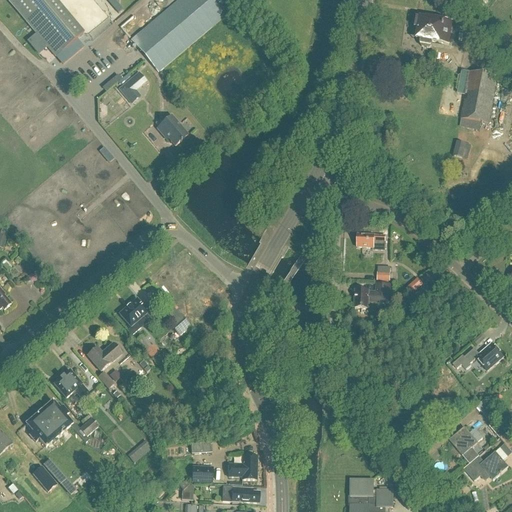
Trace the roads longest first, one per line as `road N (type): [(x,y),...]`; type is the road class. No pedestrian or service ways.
road 1 (residential): [(342,199),(333,377),(442,511)]
road 2 (unclassified): [(0,361),(149,237),(181,235),(243,289)]
road 3 (tertiary): [(281,511),(279,461),(244,369),(243,289)]
road 4 (tertiary): [(310,187),(342,113),(366,0)]
road 5 (unclassified): [(460,272),(389,213),(342,199)]
road 6 (tertiary): [(243,289),(310,187)]
